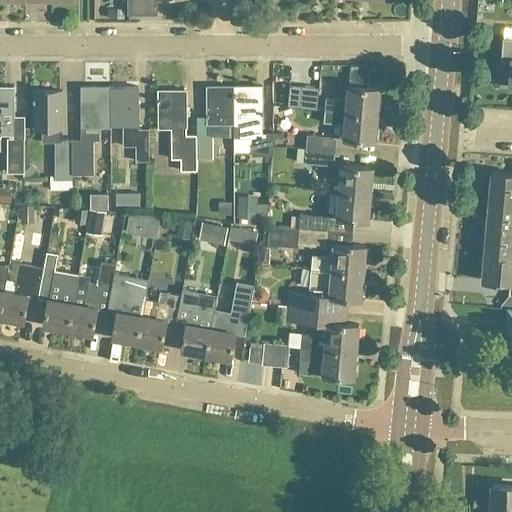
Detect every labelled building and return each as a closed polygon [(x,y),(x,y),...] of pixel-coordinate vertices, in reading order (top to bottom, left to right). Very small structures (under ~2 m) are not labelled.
[(127,0),(128,15),(156,15),(156,0),(127,0)] [(510,90),(511,89),(511,41),(503,41),(500,72),(504,76),(509,77),(508,89),(510,89),(510,90)] [(302,87),(299,109),(316,111),(319,89),(302,87)] [(325,100),(324,112),(377,116),(379,90),(348,87),(347,102),(325,100)] [(13,89),(0,88),(0,136),(13,136),(13,128),(14,128),(13,89)] [(82,142),(71,142),(71,176),(92,176),(92,143),(98,143),(98,129),(109,129),(109,128),(109,88),(82,88),(82,142)] [(137,88),(109,88),(109,128),(122,128),(122,148),(134,148),(134,164),(147,164),(148,134),(135,134),(137,127),(137,88)] [(196,136),(196,160),(213,160),(213,139),(234,139),(234,88),(206,88),(206,116),(206,119),(206,136),(196,136)] [(272,135),(261,135),(261,116),(263,116),(263,113),(261,113),(261,88),(234,88),(234,139),(252,139),(252,158),(272,158),(272,135)] [(61,130),(62,130),(62,92),(34,93),(34,130),(41,130),(42,144),(54,144),(54,178),(49,178),(49,191),(70,191),(70,176),(71,176),(71,142),(61,142),(61,130)] [(158,130),(170,130),(170,160),(180,160),(180,172),(196,172),(196,160),(196,136),(196,135),(186,135),(186,92),(158,92),(158,100),(157,100),(157,104),(158,104),(158,130)] [(345,126),(344,140),(374,143),(377,116),(324,112),(323,124),(345,126)] [(307,136),(305,150),(335,153),(336,139),(307,136)] [(23,174),(23,140),(7,140),(7,174),(23,174)] [(335,153),(305,150),(304,164),(333,167),(335,153)] [(339,193),(370,196),(372,169),(341,166),(340,182),(328,180),(327,192),(339,193)] [(511,175),(492,174),(492,176),(491,175),(489,201),(511,203),(511,175)] [(339,193),(336,219),(367,222),(368,220),(370,220),(372,218),(373,209),(371,207),(369,207),(370,196),(339,193)] [(258,199),(238,197),(236,219),(256,221),(258,199)] [(511,203),(489,201),(487,228),(511,230),(511,203)] [(32,206),(20,206),(20,224),(33,224),(32,206)] [(99,231),(102,214),(89,211),(86,229),(99,231)] [(300,215),(298,229),(328,231),(329,218),(300,215)] [(228,243),(227,226),(202,228),(203,245),(228,243)] [(328,231),(298,229),(265,226),(263,246),(297,249),(297,246),(326,249),(328,231)] [(511,230),(487,228),(484,255),(511,257),(511,230)] [(311,270),(363,274),(364,263),(366,263),(368,261),(369,252),(367,250),(365,250),(365,247),(334,245),(333,259),(319,258),(312,258),(311,270)] [(67,331),(72,305),(77,276),(54,271),(57,255),(46,253),(43,269),(38,299),(47,301),(43,327),(67,331)] [(511,264),(511,257),(484,255),(482,281),(482,282),(510,285),(509,296),(511,296),(511,271),(511,272),(511,264)] [(72,305),(68,331),(69,335),(77,336),(79,333),(92,335),(97,310),(106,312),(111,288),(113,274),(115,264),(101,262),(97,285),(89,284),(90,278),(77,276),(72,305)] [(5,292),(3,292),(0,310),(0,321),(0,322),(9,324),(11,321),(23,323),(28,298),(38,299),(43,269),(20,264),(16,287),(18,287),(17,294),(5,292)] [(0,310),(3,292),(5,292),(7,281),(9,271),(0,269),(0,310)] [(292,294),(291,308),(321,310),(322,296),(329,297),(329,298),(360,301),(363,274),(311,270),(308,295),(292,294)] [(111,288),(106,312),(117,314),(112,339),(137,343),(141,317),(144,301),(148,282),(129,279),(130,277),(113,274),(111,288)] [(212,329),(210,329),(206,356),(230,360),(235,335),(244,337),(253,286),(236,283),(231,313),(215,310),(212,329)] [(181,351),(206,356),(210,329),(212,329),(215,310),(217,300),(195,296),(196,294),(182,291),(181,297),(176,323),(186,325),(181,351)] [(176,323),(181,297),(159,293),(157,304),(144,301),(141,317),(137,343),(138,344),(138,347),(147,349),(149,346),(161,348),(166,322),(176,323)] [(319,324),(321,310),(291,308),(290,321),(319,324)] [(302,335),(301,348),(356,353),(358,326),(327,323),(326,337),(302,335)] [(262,364),(261,366),(287,369),(289,346),(263,344),(263,350),(249,349),(248,363),(262,364)] [(356,353),(301,348),(300,361),(324,363),(322,377),(353,379),(356,353)] [(9,476),(8,499),(21,500),(22,476),(9,476)] [(511,511),(511,487),(492,487),(490,511),(511,511)]
